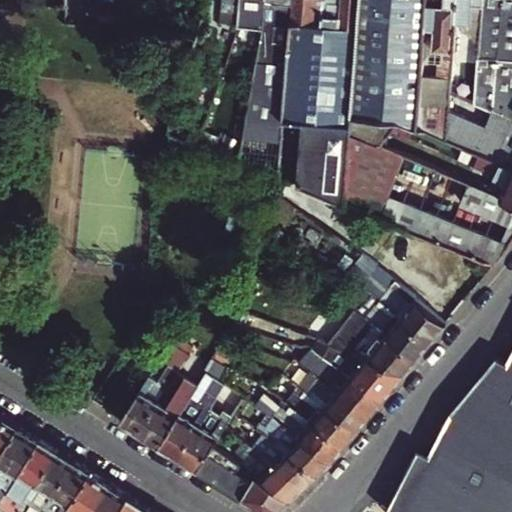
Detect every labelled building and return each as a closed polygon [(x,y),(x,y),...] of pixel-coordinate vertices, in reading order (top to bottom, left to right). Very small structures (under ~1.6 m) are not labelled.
[(240,22),(241,0),(222,0),(221,20),(230,21),(240,22)] [(240,24),(264,25),(266,0),(241,0),(240,22),(240,24)] [(286,121),(291,48),(294,0),(266,0),(264,25),(264,32),(242,159),(282,175),(286,121)] [(352,125),(353,114),(361,0),(326,0),(324,24),(333,25),(332,45),(313,44),(312,50),(291,48),(286,121),(306,122),(352,125)] [(333,25),(324,24),(326,0),(294,0),(291,48),(312,50),(313,44),(332,45),(333,25)] [(423,61),(426,25),(427,0),(361,0),(353,114),(401,117),(418,125),(420,105),(423,61)] [(451,81),(454,48),(457,0),(427,0),(426,25),(423,61),(438,62),(438,76),(441,76),(441,81),(451,81)] [(462,32),(480,33),(482,0),(457,0),(454,48),(461,48),(462,32)] [(479,56),(499,57),(503,0),(482,0),(480,33),(479,56)] [(511,0),(503,0),(499,57),(495,109),(511,117),(511,0)] [(475,100),(495,109),(499,57),(479,56),(475,100)] [(428,100),(450,101),(451,89),(451,81),(441,81),(441,76),(438,76),(430,75),(428,100)] [(480,152),(496,160),(511,123),(511,117),(495,109),(475,100),(451,89),(450,101),(450,107),(447,138),(480,152)] [(432,131),(447,138),(450,107),(420,105),(418,125),(432,131)] [(302,183),(347,202),(352,125),(306,122),(302,183)] [(490,190),(511,199),(511,166),(496,160),(480,152),(474,167),(496,176),(490,190)] [(416,296),(417,295),(378,264),(364,283),(432,339),(447,321),(416,296)] [(418,356),(432,339),(364,283),(350,300),(355,303),(361,308),(418,356)] [(407,370),(418,356),(361,308),(349,322),(353,326),(337,346),(345,348),(407,370)] [(165,353),(182,364),(193,347),(175,336),(165,353)] [(373,411),(386,396),(351,374),(348,379),(319,359),(323,354),(318,351),(322,346),(315,343),(312,347),(303,357),(296,353),(295,354),(282,350),(279,356),(290,361),(292,358),(304,365),(373,411)] [(318,351),(323,354),(327,348),(322,346),(318,351)] [(386,396),(407,370),(345,348),(333,362),(351,374),(386,396)] [(511,511),(511,354),(511,356),(501,352),(455,406),(432,451),(413,488),(459,511),(511,511)] [(122,420),(139,431),(177,372),(182,364),(165,353),(161,358),(170,364),(159,380),(151,375),(122,420)] [(360,427),(373,411),(304,365),(297,373),(292,381),(297,385),(360,427)] [(139,431),(160,444),(199,385),(177,372),(139,431)] [(160,444),(179,456),(217,397),(211,393),(214,390),(220,393),(226,384),(208,372),(199,385),(160,444)] [(347,442),(360,427),(297,385),(285,401),(347,442)] [(179,456),(199,468),(214,444),(225,427),(235,412),(237,410),(217,397),(179,456)] [(235,412),(244,418),(254,404),(245,397),(237,410),(235,412)] [(334,458),(347,442),(285,401),(274,417),(279,421),(334,458)] [(225,427),(233,434),(244,418),(235,412),(225,427)] [(0,457),(20,426),(1,413),(0,414),(0,457)] [(320,472),(334,458),(279,421),(271,429),(263,432),(265,433),(320,472)] [(0,457),(0,498),(2,500),(41,439),(20,426),(0,457)] [(306,485),(320,472),(265,433),(252,447),(306,485)] [(16,493),(27,499),(58,450),(41,439),(2,500),(0,503),(0,505),(6,509),(16,493)] [(281,509),(292,498),(238,460),(214,444),(199,468),(265,511),(281,509)] [(422,446),(420,448),(388,509),(394,511),(459,511),(413,488),(432,451),(422,446)] [(292,498),(306,485),(252,447),(238,460),(292,498)] [(27,511),(33,503),(44,510),(75,460),(58,450),(27,499),(19,511),(27,511)] [(66,511),(71,505),(92,471),(75,460),(44,510),(42,511),(66,511)] [(91,511),(110,483),(92,471),(71,505),(78,509),(76,511),(91,511)] [(119,511),(130,495),(110,483),(91,511),(119,511)] [(148,511),(151,508),(130,495),(119,511),(148,511)] [(27,511),(42,511),(44,510),(33,503),(27,511)]
